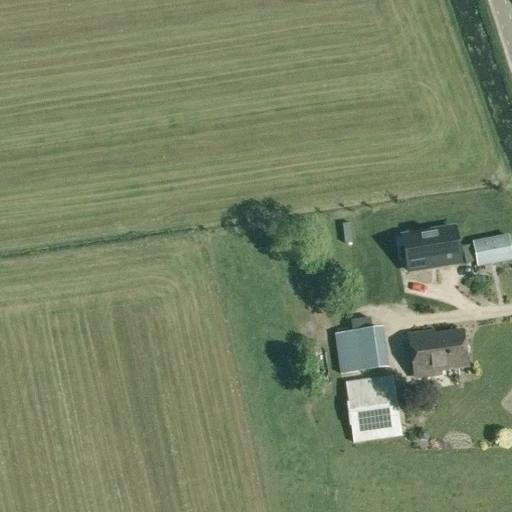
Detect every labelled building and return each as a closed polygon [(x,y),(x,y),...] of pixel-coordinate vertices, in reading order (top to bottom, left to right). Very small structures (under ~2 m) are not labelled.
[(452,229),(402,237),(408,272),(458,264),(452,229)] [(460,263),(508,257),(505,233),(457,239),(460,263)] [(380,329),(333,335),(339,374),(386,368),(380,329)] [(434,336),(433,332),(408,337),(414,378),(440,374),(439,370),(467,366),(461,331),(434,336)] [(392,376),(344,383),(353,443),(400,437),(392,376)]
